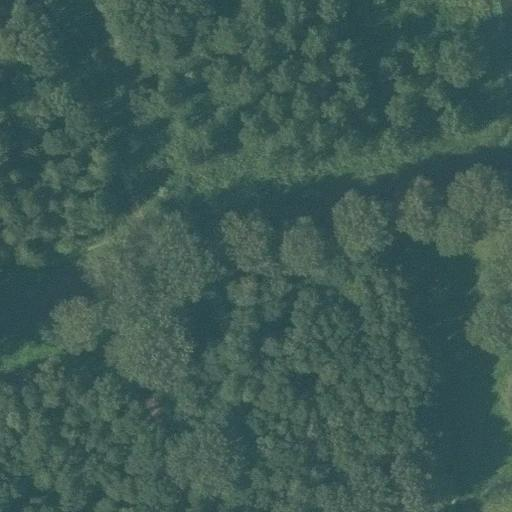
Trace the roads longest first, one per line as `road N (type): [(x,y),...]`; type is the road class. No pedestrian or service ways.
road 1 (track): [(139,359),(161,286),(143,230),(29,0)]
road 2 (track): [(185,511),(139,359)]
road 3 (track): [(0,382),(139,359)]
